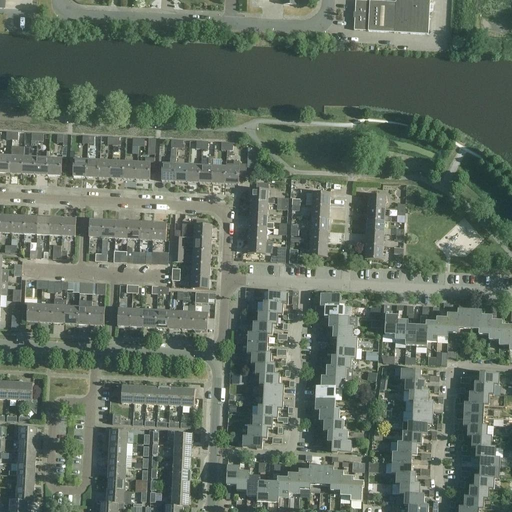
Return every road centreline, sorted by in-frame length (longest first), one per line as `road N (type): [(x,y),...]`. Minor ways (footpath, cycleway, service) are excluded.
road 1 (unclassified): [(326,0),(314,29),(95,19),(70,12),(62,0)]
road 2 (residential): [(0,196),(212,209),(227,227),(226,281)]
road 3 (residential): [(213,451),(284,454),(294,446),(300,381),(293,340),(305,283)]
road 4 (residential): [(90,403),(63,402),(54,411),(50,479),(59,491),(83,489),(89,425)]
road 5 (residential): [(511,293),(305,283)]
road 6 (residential): [(511,370),(451,367),(437,476),(444,511)]
road 7 (tertiary): [(213,360),(93,349)]
